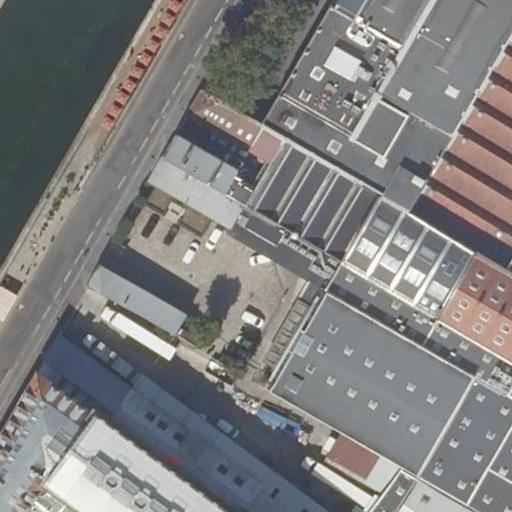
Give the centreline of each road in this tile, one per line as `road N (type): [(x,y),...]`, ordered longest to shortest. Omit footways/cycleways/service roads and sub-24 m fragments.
road 1 (residential): [(0,365),(212,0)]
road 2 (unknown): [(69,303),(181,362),(228,341),(230,318),(205,290),(114,226)]
